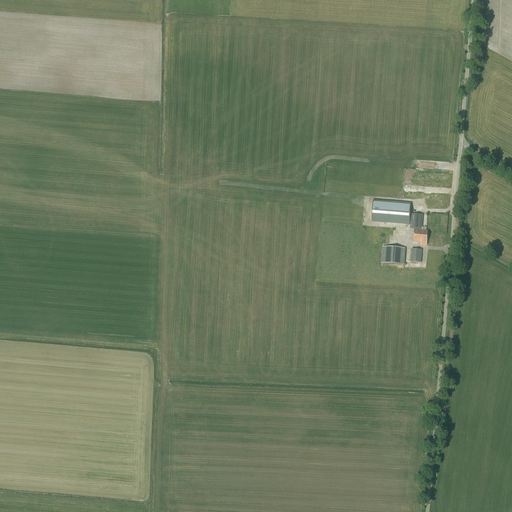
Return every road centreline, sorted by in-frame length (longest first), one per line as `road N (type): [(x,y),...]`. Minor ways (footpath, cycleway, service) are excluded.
road 1 (unclassified): [(427,511),(460,144)]
road 2 (unclassified): [(460,144),(473,0)]
